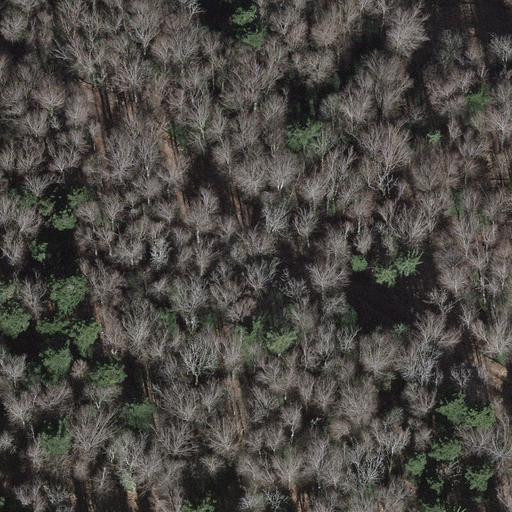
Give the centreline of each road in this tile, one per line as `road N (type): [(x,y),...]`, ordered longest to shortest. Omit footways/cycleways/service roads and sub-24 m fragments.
road 1 (track): [(511,391),(234,210),(88,101),(0,58)]
road 2 (track): [(368,0),(438,45),(470,55),(511,52)]
